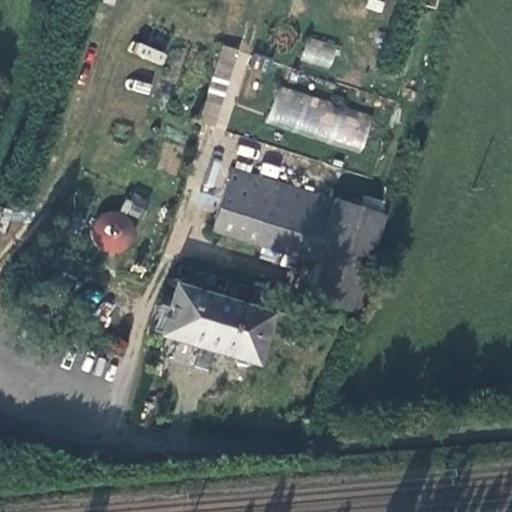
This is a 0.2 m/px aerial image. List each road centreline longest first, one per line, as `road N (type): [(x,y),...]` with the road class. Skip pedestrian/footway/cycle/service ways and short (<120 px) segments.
road 1 (unclassified): [(511,429),(317,448),(116,438)]
road 2 (unknown): [(116,438),(15,425),(0,415)]
